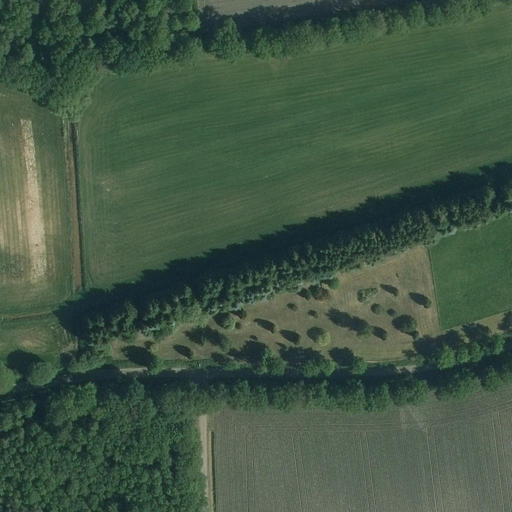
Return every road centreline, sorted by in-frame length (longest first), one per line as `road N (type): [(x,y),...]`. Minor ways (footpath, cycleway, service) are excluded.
road 1 (unclassified): [(0,390),(81,376),(406,368),(511,343)]
road 2 (track): [(199,370),(206,511)]
